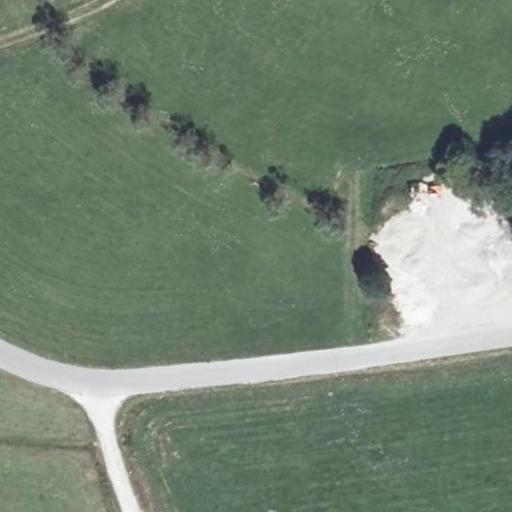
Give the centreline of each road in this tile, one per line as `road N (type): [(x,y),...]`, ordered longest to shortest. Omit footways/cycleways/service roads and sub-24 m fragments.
road 1 (unclassified): [(0,352),(90,381),(205,377),(511,336)]
road 2 (track): [(90,381),(134,511)]
